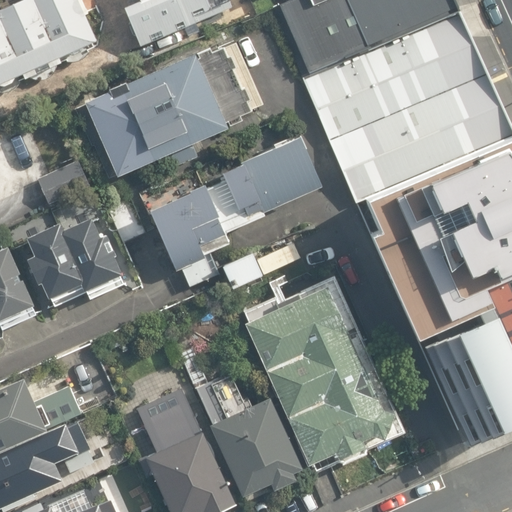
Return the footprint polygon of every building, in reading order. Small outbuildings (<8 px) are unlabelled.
[(0,87),(2,87),(7,88),(14,85),(16,80),(25,76),(27,81),(39,75),(37,71),(49,65),(52,70),(64,64),(62,60),(100,42),(88,16),(90,15),(83,0),(29,0),(3,12),(0,5),(0,87)] [(126,9),(142,47),(231,10),(229,5),(233,3),(231,0),(141,0),(143,2),(126,9)] [(281,0),(277,2),(310,75),(458,10),(453,0),(281,0)] [(511,134),(511,131),(458,10),(310,75),(301,79),(356,203),(366,199),(511,134)] [(87,103),(120,179),(170,156),(175,167),(200,157),(195,146),(230,130),(227,124),(229,122),(231,127),(244,122),(241,117),(254,112),(253,110),(265,105),(233,40),(87,103)] [(511,134),(366,199),(381,231),(371,236),(415,336),(450,321),(491,303),(483,285),(511,272),(511,134)] [(220,274),(211,254),(231,245),(227,234),(267,217),(266,213),(324,187),(301,135),(275,146),(277,149),(243,164),(244,167),(226,175),(228,180),(208,188),(208,187),(153,213),(178,272),(183,270),(190,287),(220,274)] [(51,204),(90,186),(79,161),(39,180),(51,204)] [(121,276),(123,275),(116,258),(118,257),(108,236),(101,239),(92,219),(65,232),(62,225),(28,239),(36,257),(29,260),(41,286),(43,285),(51,301),(53,299),(56,307),(87,291),(91,299),(125,284),(121,276)] [(37,306),(25,280),(22,282),(20,276),(23,275),(10,248),(0,252),(0,323),(0,324),(4,331),(38,315),(35,307),(37,306)] [(234,291),(265,277),(254,252),(223,266),(234,291)] [(491,303),(511,350),(511,272),(483,285),(491,303)] [(250,322),(246,325),(310,467),(313,466),(316,473),(342,462),(344,466),(370,455),(367,450),(407,434),(336,276),(279,303),(277,298),(246,313),(250,322)] [(511,350),(491,303),(450,321),(498,428),(511,422),(511,350)] [(214,425),(212,426),(245,495),(246,494),(249,500),(268,491),(265,486),(272,483),(277,491),(298,481),(295,475),(305,470),(271,399),(254,406),(245,389),(240,392),(232,375),(198,390),(214,425)] [(0,451),(50,429),(49,428),(83,413),(71,386),(36,401),(26,377),(0,388),(0,451)] [(218,511),(238,503),(184,385),(135,407),(156,451),(141,458),(149,476),(155,473),(172,511),(218,511)] [(5,511),(39,496),(37,493),(65,479),(58,463),(66,459),(71,472),(96,461),(92,452),(97,449),(92,438),(88,440),(80,418),(68,424),(67,421),(50,429),(0,451),(0,508),(3,507),(5,511)] [(105,511),(101,501),(76,511),(56,511),(52,504),(46,507),(42,501),(22,510),(22,511),(105,511)]
